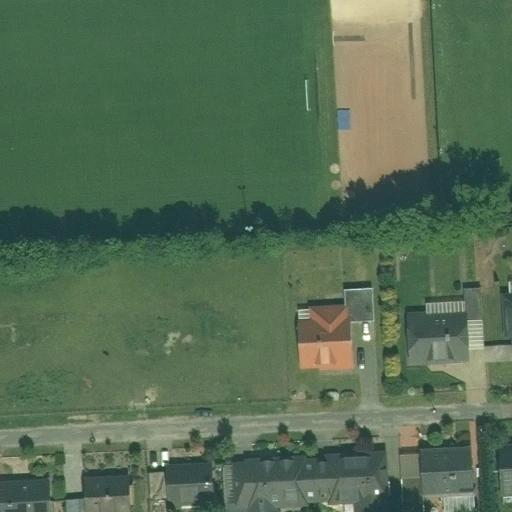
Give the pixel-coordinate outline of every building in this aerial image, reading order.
[(316,317),(304,317),(304,368),(357,366),(353,305),(315,305),(316,317)] [(471,308),(412,311),(413,365),(475,361),(471,308)] [(477,446),(426,450),(427,495),(479,492),(477,446)] [(395,511),(392,452),(237,461),(238,507),(249,507),(249,511),(284,511),(284,508),(360,503),(360,511),(395,511)] [(215,463),(171,464),(171,472),(173,500),(173,506),(217,504),(215,463)] [(171,472),(153,473),(154,501),(173,500),(171,472)] [(134,511),(132,474),(88,476),(89,499),(89,511),(134,511)] [(57,511),(56,479),(5,480),(6,506),(6,511),(57,511)] [(89,511),(89,499),(71,500),(71,511),(89,511)]
